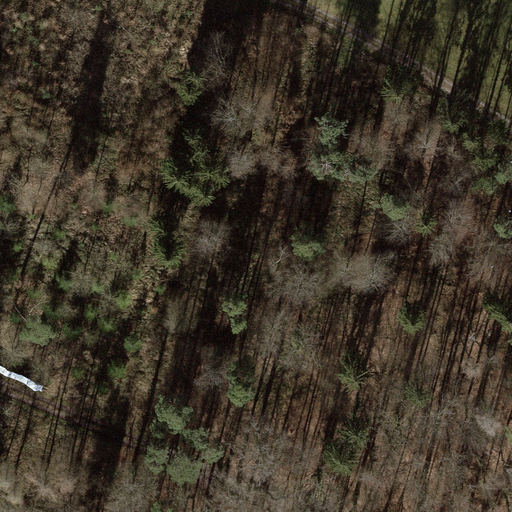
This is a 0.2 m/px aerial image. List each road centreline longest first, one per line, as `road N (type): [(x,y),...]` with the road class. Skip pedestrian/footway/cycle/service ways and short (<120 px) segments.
road 1 (track): [(288,511),(0,391)]
road 2 (track): [(511,131),(347,23),(282,0)]
